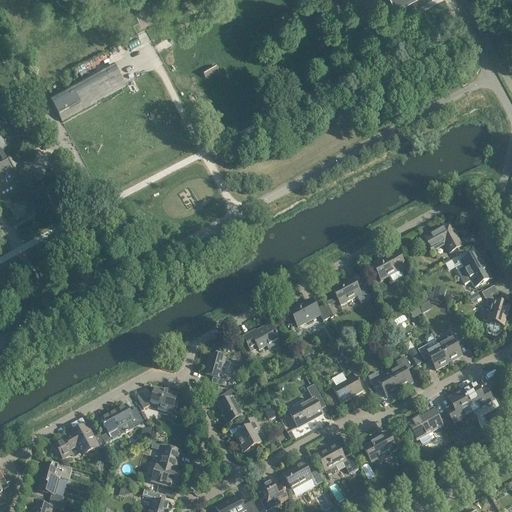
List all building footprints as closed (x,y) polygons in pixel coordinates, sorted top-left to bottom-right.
[(215,60),(197,69),(203,82),(221,73),(215,60)] [(113,65),(49,100),(61,122),(93,105),(93,103),(103,98),(104,99),(125,87),(113,65)] [(12,160),(10,155),(5,158),(2,152),(9,149),(0,133),(0,132),(0,153),(3,159),(0,160),(0,197),(25,183),(23,179),(18,181),(12,168),(16,166),(12,160)] [(10,200),(4,204),(7,210),(14,207),(10,200)] [(424,239),(431,253),(444,245),(450,255),(454,252),(457,258),(463,255),(460,249),(462,248),(449,225),(424,239)] [(406,270),(396,252),(389,256),(390,258),(372,268),(380,281),(388,277),(391,283),(401,278),(399,274),(406,270)] [(460,262),(463,268),(457,272),(464,285),(471,282),(474,288),(474,287),(490,279),(491,280),(477,253),(460,262)] [(332,292),(340,307),(356,298),(360,305),(371,299),(364,288),(358,292),(351,279),(344,282),(345,285),(332,292)] [(436,287),(432,301),(442,304),(446,291),(436,287)] [(494,302),(491,297),(497,294),(494,287),(481,294),(485,300),(486,300),(487,301),(485,307),(491,309),(487,323),(488,323),(488,322),(490,323),(489,326),(489,328),(489,330),(491,331),(493,332),(495,333),(497,332),(498,331),(499,329),(500,327),(500,326),(502,326),(502,327),(508,306),(508,307),(494,303),(494,302)] [(478,294),(469,299),(472,304),(481,299),(478,294)] [(289,313),(297,328),(319,316),(323,323),(329,320),(329,319),(335,316),(328,305),(323,308),(313,313),(308,304),(300,308),(299,307),(289,313)] [(243,338),(251,353),(257,349),(259,352),(267,348),(268,350),(279,343),(276,338),(277,338),(276,336),(275,336),(271,329),(263,333),(262,330),(251,337),(250,334),(243,338)] [(449,342),(439,347),(449,364),(462,358),(455,346),(461,343),(454,331),(445,336),(449,342)] [(439,347),(436,342),(417,351),(424,363),(429,360),(436,372),(449,364),(439,347)] [(213,378),(211,384),(224,388),(227,378),(220,376),(225,360),(210,356),(205,376),(213,378)] [(399,369),(389,374),(399,392),(412,385),(405,373),(411,370),(405,358),(395,363),(399,369)] [(386,399),(399,392),(389,374),(380,379),(377,374),(368,379),(374,390),(379,387),(386,399)] [(336,398),(340,405),(350,400),(349,399),(353,397),(353,398),(363,393),(354,378),(333,389),(337,397),(336,398)] [(475,385),(461,393),(469,408),(477,404),(480,409),(492,402),(486,390),(480,394),(475,385)] [(307,391),(311,399),(313,402),(307,406),(305,402),(294,408),(296,412),(292,414),(300,427),(322,415),(320,411),(325,408),(314,387),(307,391)] [(137,399),(143,411),(149,407),(148,405),(151,404),(150,405),(159,408),(158,411),(171,415),(172,412),(176,413),(178,407),(176,403),(175,403),(177,395),(168,393),(168,394),(164,393),(164,392),(155,389),(152,398),(151,398),(146,401),(143,395),(137,399)] [(216,389),(209,393),(212,398),(219,395),(216,389)] [(217,407),(228,426),(242,418),(232,399),(235,398),(231,391),(215,400),(218,406),(217,407)] [(469,408),(461,393),(447,400),(452,409),(446,412),(453,424),(465,417),(462,412),(469,408)] [(126,408),(101,421),(109,434),(102,438),(105,444),(119,436),(115,430),(129,423),(132,428),(143,423),(136,410),(129,414),(126,408)] [(418,416),(408,422),(421,446),(431,441),(428,435),(442,428),(433,412),(420,419),(418,416)] [(234,437),(243,454),(260,445),(254,433),(259,431),(253,419),(242,425),(245,431),(234,437)] [(87,455),(98,448),(99,450),(105,447),(99,436),(93,439),(86,427),(75,433),(76,435),(55,447),(62,460),(71,455),(69,451),(81,444),(87,455)] [(454,427),(449,429),(451,435),(457,432),(454,427)] [(143,429),(142,439),(149,440),(151,430),(143,429)] [(362,448),(371,463),(388,453),(389,455),(397,452),(387,434),(380,438),(381,440),(363,449),(363,448),(362,448)] [(455,445),(450,448),(454,456),(459,453),(455,445)] [(330,451),(317,459),(325,474),(325,473),(327,477),(337,471),(335,468),(342,464),(349,476),(358,471),(350,456),(343,459),(336,446),(329,449),(330,451)] [(157,468),(152,483),(174,490),(179,475),(172,473),(175,463),(177,464),(180,454),(164,449),(161,459),(163,460),(161,469),(157,468)] [(418,459),(411,463),(414,470),(422,466),(418,459)] [(44,469),(37,492),(51,495),(50,501),(61,505),(63,499),(54,496),(59,479),(68,482),(72,470),(52,464),(50,471),(44,469)] [(297,470),(283,477),(291,492),(311,481),(315,488),(324,484),(317,472),(309,476),(302,464),(295,467),(297,470)] [(276,507),(287,500),(284,494),(281,488),(275,492),(274,491),(273,490),(272,490),(271,490),(269,487),(271,486),(268,480),(253,489),(261,503),(265,501),(267,505),(273,502),(276,507)] [(0,493),(2,493),(2,491),(9,488),(6,483),(0,486),(0,493)] [(144,491),(142,498),(153,501),(149,511),(166,511),(168,505),(164,504),(166,498),(144,491)] [(369,494),(362,498),(366,505),(373,501),(369,494)] [(246,511),(257,511),(252,502),(243,507),(237,497),(228,502),(229,503),(225,505),(225,504),(215,509),(216,511),(245,511),(246,511)] [(60,511),(62,505),(61,505),(50,501),(48,508),(34,504),(32,511),(50,511),(51,510),(59,511),(60,511)] [(292,501),(287,504),(291,511),(296,508),(292,501)]
